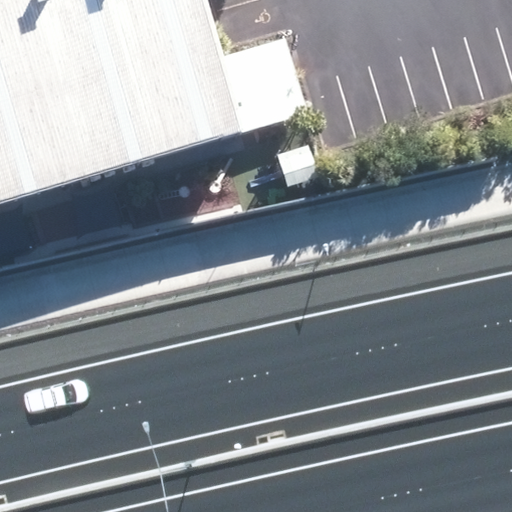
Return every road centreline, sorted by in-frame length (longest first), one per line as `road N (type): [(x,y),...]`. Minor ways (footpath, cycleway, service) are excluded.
road 1 (motorway): [(0,428),(125,394),(511,321)]
road 2 (motorway): [(511,468),(297,511)]
